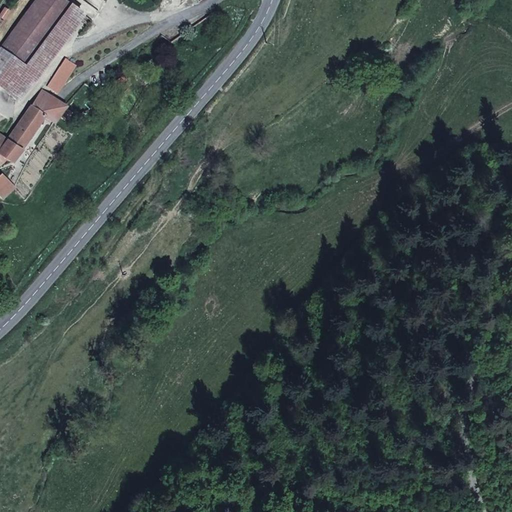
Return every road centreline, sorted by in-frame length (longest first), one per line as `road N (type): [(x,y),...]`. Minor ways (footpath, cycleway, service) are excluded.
road 1 (secondary): [(270,0),(247,43),(0,326)]
road 2 (residential): [(511,300),(489,392),(483,511)]
